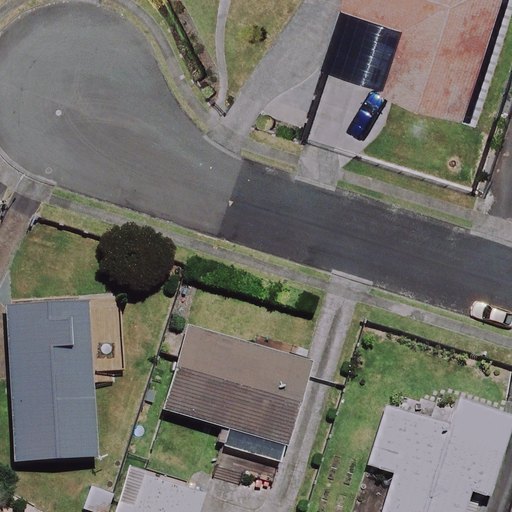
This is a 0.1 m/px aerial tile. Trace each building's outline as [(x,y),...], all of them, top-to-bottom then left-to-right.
[(346,0),(345,6),(409,26),(389,91),(470,116),(505,0),(346,0)] [(118,307),(85,308),(4,310),(9,464),(89,461),(87,386),(120,385),(118,307)] [(305,363),(182,328),(157,414),(281,449),(305,363)] [(509,422),(453,404),(445,430),(382,410),(364,468),(390,476),(378,511),(459,511),(466,494),(485,500),(509,422)] [(194,511),(200,498),(131,475),(118,511),(194,511)]
